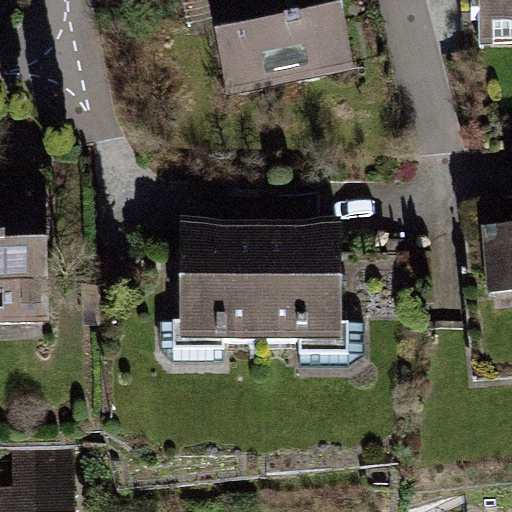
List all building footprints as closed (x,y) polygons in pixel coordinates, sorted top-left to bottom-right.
[(335,0),(208,0),(230,99),(230,101),(352,75),(335,0)] [(511,0),(474,0),(475,52),(511,51),(511,0)] [(46,195),(0,192),(0,339),(41,341),(46,195)] [(339,222),(256,223),(257,351),(340,350),(339,222)] [(255,223),(172,223),(173,351),(256,351),(255,223)] [(511,226),(475,230),(483,297),(511,293),(511,226)] [(13,483),(0,484),(0,511),(70,511),(66,452),(11,456),(13,483)]
